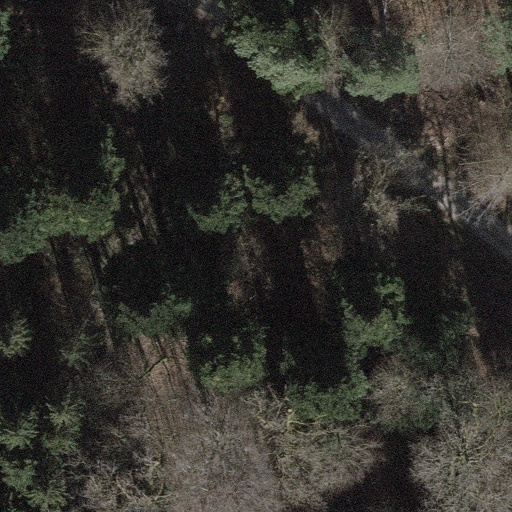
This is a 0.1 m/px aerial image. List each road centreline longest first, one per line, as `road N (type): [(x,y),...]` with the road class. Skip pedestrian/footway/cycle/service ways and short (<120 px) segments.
road 1 (track): [(197,0),(40,511)]
road 2 (track): [(511,242),(197,0)]
